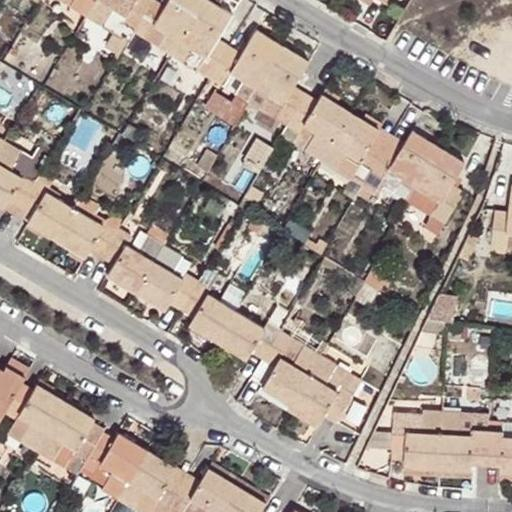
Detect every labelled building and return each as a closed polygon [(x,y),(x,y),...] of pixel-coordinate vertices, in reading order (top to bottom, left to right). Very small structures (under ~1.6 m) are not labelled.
[(73,0),(70,6),(65,18),(95,36),(106,21),(118,28),(115,34),(127,43),(139,50),(149,39),(158,45),(151,59),(164,67),(198,10),(182,0),(170,0),(157,16),(136,4),(137,0),(73,0)] [(204,0),(198,10),(211,18),(216,8),(204,0)] [(358,21),(361,15),(337,0),(334,0),(333,5),(358,21)] [(337,0),(361,15),(366,10),(379,16),(387,0),(337,0)] [(211,18),(198,10),(164,67),(176,73),(184,62),(196,69),(190,81),(215,96),(223,85),(233,92),(227,105),(252,120),(261,109),(272,116),(265,129),(290,144),(296,139),(306,145),(298,159),(296,162),(330,182),(337,172),(340,166),(349,172),(347,178),(372,193),(381,182),(406,198),(429,213),(424,226),(437,233),(456,202),(449,196),(446,194),(449,188),(456,174),(404,143),(396,155),(392,160),(379,155),(370,147),(373,141),(366,137),(356,131),(330,115),(315,107),(310,112),(288,97),(301,74),(249,43),(233,64),(212,49),(225,26),(211,18)] [(376,22),(379,16),(366,10),(361,15),(376,22)] [(119,53),(127,43),(115,34),(118,28),(106,21),(95,36),(119,53)] [(139,50),(151,59),(158,45),(149,39),(139,50)] [(184,62),(176,73),(190,81),(196,69),(184,62)] [(215,96),(227,105),(233,92),(223,85),(215,96)] [(319,100),(315,107),(330,115),(334,109),(319,100)] [(252,120),(265,129),(272,116),(261,109),(252,120)] [(359,126),(356,131),(366,137),(368,131),(359,126)] [(287,152),(298,159),(306,145),(296,139),(290,144),(287,152)] [(384,148),(373,141),(370,147),(379,155),(384,148)] [(384,148),(379,155),(392,160),(396,155),(384,148)] [(0,215),(1,215),(23,228),(21,235),(39,246),(65,261),(78,268),(82,264),(104,277),(100,286),(130,304),(158,320),(162,317),(183,330),(182,336),(238,370),(244,364),(266,379),(256,398),(301,426),(313,432),(316,428),(328,434),(345,406),(335,399),(329,401),(319,395),(328,378),(315,369),(309,366),(295,358),(284,374),(276,369),(285,351),(259,336),(255,339),(202,307),(203,302),(178,288),(174,291),(148,275),(133,265),(119,256),(123,249),(100,234),(96,238),(86,232),(70,222),(40,204),(42,198),(18,185),(13,188),(4,183),(13,165),(0,157),(0,215)] [(24,172),(13,165),(4,183),(13,188),(18,185),(42,198),(49,189),(36,181),(44,167),(34,160),(24,172)] [(337,172),(347,178),(349,172),(340,166),(337,172)] [(511,197),(509,197),(506,223),(491,222),(488,259),(502,260),(506,246),(511,246),(511,197)] [(422,228),(424,226),(429,213),(406,198),(396,212),(422,228)] [(79,208),(70,222),(86,232),(95,219),(79,208)] [(243,210),(237,219),(239,220),(245,223),(250,215),(243,210)] [(36,251),(39,246),(21,235),(20,240),(36,251)] [(511,246),(506,246),(502,260),(511,260),(511,246)] [(143,248),(133,265),(148,275),(158,256),(143,248)] [(470,253),(463,249),(452,272),(459,275),(470,253)] [(305,260),(290,251),(284,259),(299,268),(305,260)] [(74,274),(78,268),(65,261),(62,266),(74,274)] [(353,282),(350,288),(360,294),(364,295),(367,290),(353,282)] [(96,293),(126,310),(130,304),(100,286),(96,293)] [(360,294),(350,288),(339,303),(351,309),(356,301),(360,294)] [(360,294),(356,301),(369,309),(373,302),(364,295),(360,294)] [(155,328),(158,320),(130,304),(126,310),(155,328)] [(295,358),(285,351),(276,369),(284,374),(295,358)] [(318,354),(309,366),(315,369),(322,356),(318,354)] [(353,392),(328,378),(319,395),(329,401),(335,399),(345,406),(353,392)] [(258,511),(204,480),(191,500),(169,486),(172,480),(113,446),(110,451),(98,445),(87,437),(90,431),(60,414),(32,397),(28,404),(17,396),(20,390),(1,379),(0,383),(0,382),(0,425),(12,433),(15,428),(26,434),(15,454),(50,473),(60,455),(70,461),(68,466),(70,468),(80,474),(94,482),(97,477),(107,483),(98,498),(96,502),(113,511),(114,511),(135,511),(141,504),(151,510),(150,511),(186,511),(187,511),(258,511)] [(32,397),(60,414),(63,408),(34,391),(32,397)] [(478,402),(465,401),(465,413),(477,413),(478,402)] [(375,436),(389,437),(397,437),(397,414),(387,413),(375,436)] [(397,437),(389,437),(388,471),(401,473),(402,480),(435,481),(469,482),(472,476),(496,476),(497,483),(511,483),(511,445),(511,447),(500,447),(498,442),(470,441),(468,446),(457,446),(457,425),(420,424),(417,443),(405,442),(404,438),(397,437)] [(311,437),(313,432),(301,426),(299,429),(311,437)] [(62,480),(70,468),(68,466),(70,461),(60,455),(50,473),(62,480)] [(80,474),(74,484),(98,498),(107,483),(97,477),(94,482),(80,474)] [(435,481),(402,480),(403,488),(434,489),(435,481)] [(435,481),(434,489),(469,490),(469,482),(435,481)] [(511,493),(511,483),(497,483),(497,492),(511,493)]
